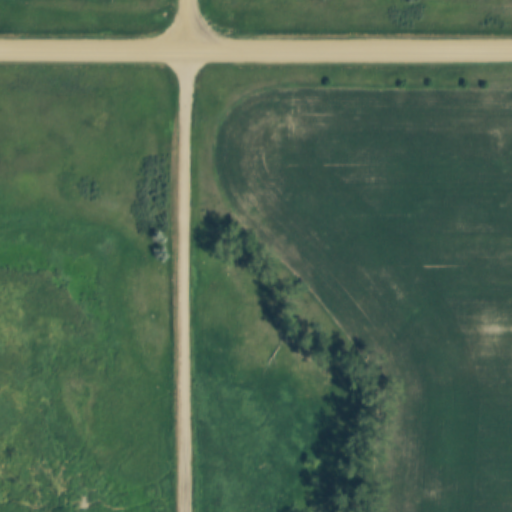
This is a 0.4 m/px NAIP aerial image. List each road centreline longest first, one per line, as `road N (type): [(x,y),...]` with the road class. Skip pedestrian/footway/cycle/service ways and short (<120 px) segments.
road 1 (residential): [(187,0),(184,511)]
road 2 (tertiary): [(511,50),(0,50)]
